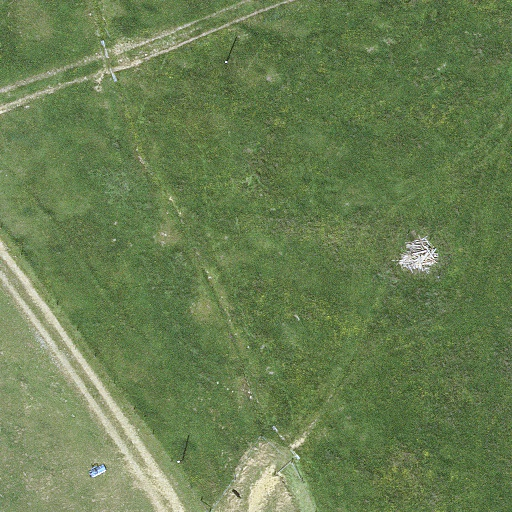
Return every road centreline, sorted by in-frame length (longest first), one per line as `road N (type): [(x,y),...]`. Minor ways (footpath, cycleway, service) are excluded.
road 1 (track): [(0,109),(302,0)]
road 2 (track): [(0,270),(164,511)]
